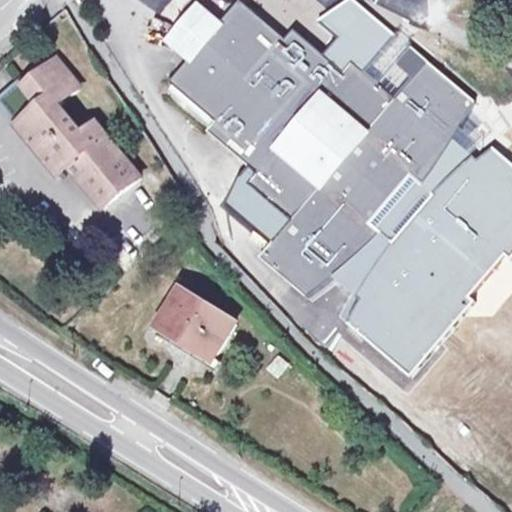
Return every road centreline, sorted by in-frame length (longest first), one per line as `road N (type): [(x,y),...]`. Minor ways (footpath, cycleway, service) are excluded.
road 1 (secondary): [(242,502),(197,451),(0,323)]
road 2 (secondary): [(0,370),(181,482),(242,502)]
